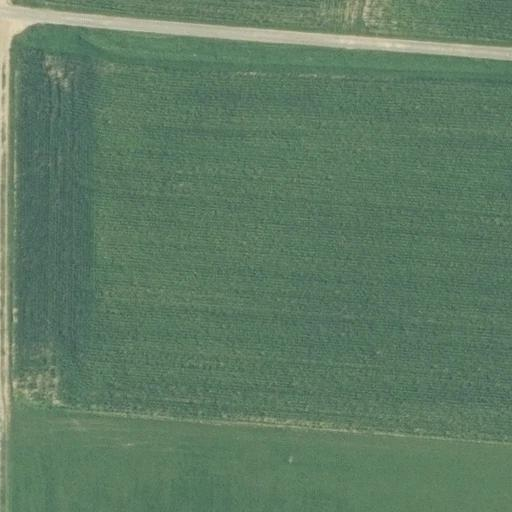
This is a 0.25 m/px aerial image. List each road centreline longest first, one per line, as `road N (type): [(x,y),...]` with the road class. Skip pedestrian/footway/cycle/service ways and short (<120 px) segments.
road 1 (unclassified): [(0,13),(511,54)]
road 2 (track): [(6,511),(7,0)]
